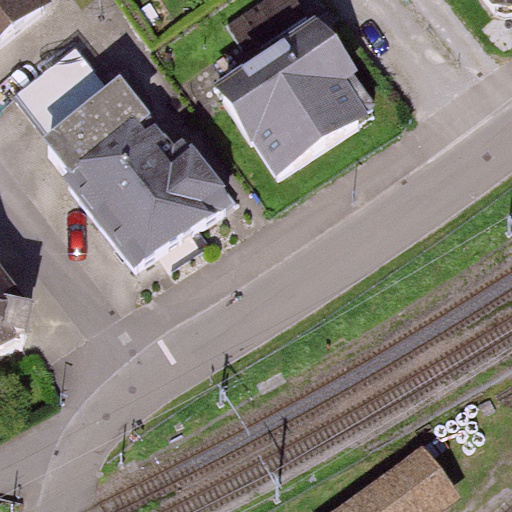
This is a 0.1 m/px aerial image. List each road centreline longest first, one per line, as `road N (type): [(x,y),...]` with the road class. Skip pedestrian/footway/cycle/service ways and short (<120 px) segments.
road 1 (residential): [(493,155),(142,387)]
road 2 (residential): [(0,203),(142,387)]
road 3 (residential): [(367,0),(392,16),(493,155)]
